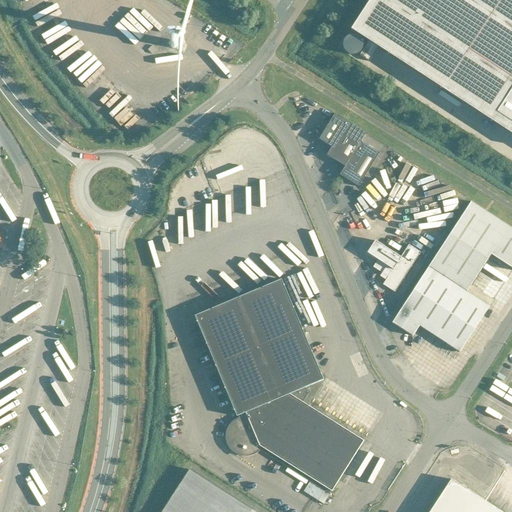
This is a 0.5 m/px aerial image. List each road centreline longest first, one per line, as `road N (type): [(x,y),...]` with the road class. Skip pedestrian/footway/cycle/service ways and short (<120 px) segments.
road 1 (unclassified): [(445,420),(382,361),(292,150),(237,86)]
road 2 (tertiary): [(95,502),(119,418),(124,220)]
road 3 (tertiary): [(100,221),(106,397),(95,502)]
road 4 (unclassified): [(237,86),(126,160)]
road 5 (unclassified): [(142,179),(237,86)]
road 6 (motorway): [(90,163),(51,141),(0,82)]
road 7 (unclassified): [(445,420),(511,318)]
